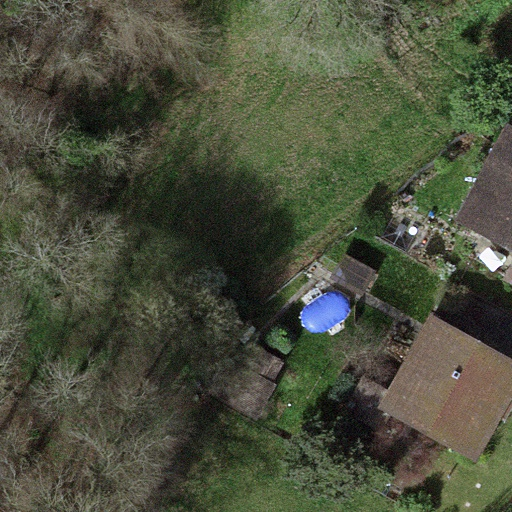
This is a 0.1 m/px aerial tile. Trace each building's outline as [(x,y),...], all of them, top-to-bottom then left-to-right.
[(379,2),(378,0),(340,0),(355,20),(379,2)] [(511,136),(468,217),(511,240),(511,136)] [(385,351),(403,361),(417,334),(399,324),(385,351)] [(393,404),(471,447),(511,373),(511,370),(435,328),(397,398),(366,381),(350,411),(380,428),(393,404)] [(227,401),(275,428),(287,405),(265,394),(281,363),(260,351),(246,371),(244,370),(227,401)]
